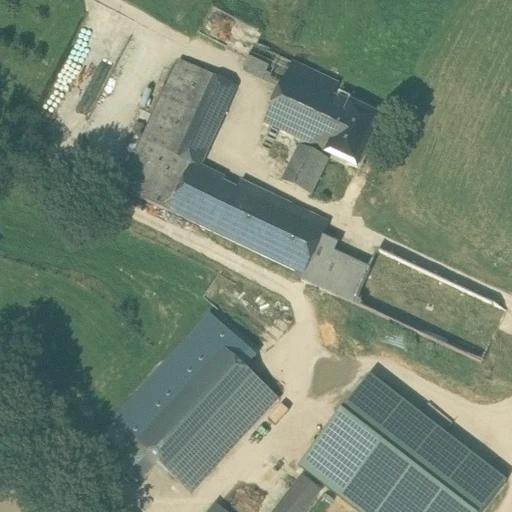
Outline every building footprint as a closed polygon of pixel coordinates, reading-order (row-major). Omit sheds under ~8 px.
[(339,85),(256,46),(244,72),(281,89),(265,123),(303,141),(317,148),(329,153),(351,105),(334,97),(339,85)] [(179,62),(121,191),(170,213),(193,165),(174,156),(210,76),(179,62)] [(210,76),(174,156),(193,165),(201,168),(237,87),(210,76)] [(379,118),(351,105),(329,153),(328,154),(357,167),(379,118)] [(303,141),(283,183),(311,197),(329,160),(317,155),(317,148),(303,141)] [(329,224),(241,183),(237,192),(222,185),(225,180),(201,168),(193,165),(170,213),(304,276),(305,277),(323,237),(329,224)] [(369,270),(334,253),(338,244),(323,237),(305,277),(304,276),(302,281),(353,305),(369,270)] [(211,314),(113,421),(137,443),(224,348),(245,368),(256,356),(211,314)] [(224,348),(137,443),(157,462),(191,493),(278,399),(245,368),(224,348)] [(368,378),(300,466),(359,511),(480,511),(503,483),(368,378)] [(118,464),(138,482),(157,462),(137,443),(118,464)] [(223,511),(214,505),(208,511),(303,511),(320,490),(303,477),(275,511),(223,511)]
